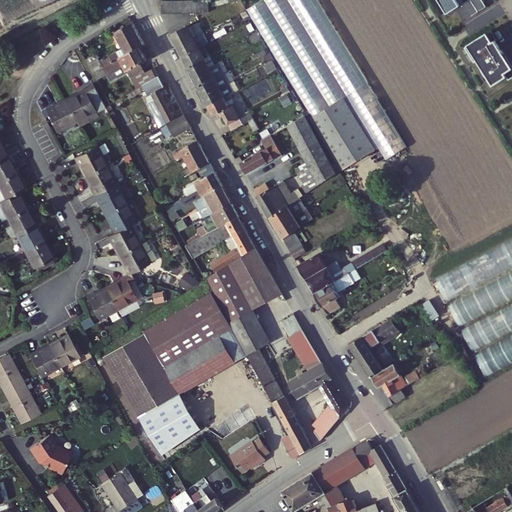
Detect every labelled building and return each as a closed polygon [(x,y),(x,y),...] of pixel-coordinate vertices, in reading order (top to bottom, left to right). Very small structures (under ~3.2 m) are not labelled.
[(451,0),(434,0),(445,17),(457,9),(451,0)] [(478,0),(470,0),(468,2),(476,14),(484,9),(478,0)] [(209,14),(209,2),(162,3),(162,15),(209,14)] [(468,2),(460,7),(468,20),(476,14),(468,2)] [(174,51),(190,41),(184,30),(168,39),(174,51)] [(510,81),(511,79),(511,65),(497,42),(499,41),(493,31),(489,34),(488,33),(469,46),(466,48),(476,63),(479,61),(494,86),(508,78),(510,81)] [(136,56),(139,54),(128,34),(112,43),(119,57),(95,71),(91,63),(81,69),(90,84),(99,78),(136,56)] [(196,52),(190,41),(174,51),(180,62),(196,52)] [(201,63),(196,52),(180,62),(184,73),(185,73),(201,63)] [(221,76),(225,73),(219,63),(212,68),(208,62),(216,58),(214,55),(201,63),(185,73),(195,90),(221,76)] [(125,80),(135,97),(141,94),(156,86),(150,77),(142,81),(138,72),(144,69),(136,56),(99,78),(101,81),(105,83),(108,82),(112,87),(125,80)] [(232,82),(226,72),(225,73),(221,76),(226,85),(232,82)] [(201,100),(226,85),(221,76),(195,90),(201,100)] [(108,89),(112,87),(108,82),(105,83),(101,81),(99,78),(90,84),(93,90),(105,83),(108,89)] [(237,91),(232,82),(226,85),(232,94),(237,91)] [(84,85),(57,100),(70,124),(90,113),(92,118),(101,114),(84,85)] [(208,108),(224,99),(227,97),(231,95),(232,94),(226,85),(201,100),(207,109),(208,108)] [(155,138),(174,127),(158,99),(162,96),(156,86),(141,94),(147,105),(139,109),(155,138)] [(280,90),(283,95),(290,91),(287,86),(280,90)] [(230,110),(224,99),(208,108),(213,119),(220,115),(222,119),(224,117),(233,132),(248,123),(254,134),(259,131),(249,113),(240,117),(234,107),(230,110)] [(345,99),(314,117),(343,168),(375,149),(345,99)] [(51,134),(70,124),(57,100),(38,110),(51,134)] [(73,129),(92,118),(90,113),(70,124),(73,129)] [(294,127),(298,133),(314,161),(302,169),(304,173),(329,158),(306,119),(294,127)] [(113,136),(106,124),(103,125),(110,137),(113,136)] [(161,151),(186,137),(180,127),(151,143),(155,152),(160,149),(161,151)] [(275,159),(280,156),(270,139),(263,143),(261,144),(266,154),(243,166),(248,176),(276,161),(275,159)] [(207,172),(194,150),(170,163),(173,169),(180,165),(190,182),(195,179),(207,172)] [(105,171),(95,153),(72,166),(82,184),(105,171)] [(339,176),(329,158),(304,173),(315,192),(339,176)] [(0,181),(11,175),(2,159),(0,160),(0,181)] [(114,188),(105,171),(82,184),(91,201),(114,188)] [(207,172),(195,179),(200,188),(182,200),(186,207),(179,211),(183,217),(221,195),(207,172)] [(20,191),(11,175),(0,181),(0,201),(13,195),(20,191)] [(294,196),(286,184),(280,187),(270,194),(267,190),(256,197),(271,221),(288,210),(295,206),(299,203),(306,198),(301,191),(294,196)] [(256,197),(267,190),(265,187),(254,194),(256,197)] [(125,207),(114,188),(91,201),(102,220),(125,207)] [(22,210),(13,195),(0,201),(0,217),(2,222),(22,210)] [(208,225),(231,211),(221,195),(185,216),(187,219),(206,209),(211,219),(206,221),(208,225)] [(295,206),(301,215),(306,212),(299,203),(295,206)] [(135,225),(125,207),(102,220),(112,238),(129,228),(135,225)] [(31,226),(22,210),(2,222),(11,237),(31,226)] [(277,231),(295,220),(288,210),(271,221),(277,231)] [(237,222),(231,211),(208,225),(209,227),(214,224),(217,229),(211,233),(212,235),(203,240),(205,243),(237,222)] [(301,215),(307,225),(312,221),(306,212),(301,215)] [(296,232),(301,229),(295,220),(277,231),(284,241),(296,232)] [(241,229),(237,222),(205,243),(186,254),(193,266),(226,246),(231,243),(228,237),(241,229)] [(40,241),(31,226),(11,237),(20,253),(40,241)] [(129,228),(112,238),(106,241),(116,259),(139,246),(129,228)] [(212,270),(216,276),(255,252),(241,229),(228,237),(231,243),(226,246),(232,257),(212,270)] [(309,253),(296,232),(284,241),(297,261),(309,253)] [(51,262),(40,241),(20,253),(31,273),(32,272),(39,268),(40,270),(44,268),(43,266),(50,262),(51,262)] [(511,243),(435,278),(444,298),(511,267),(511,243)] [(384,245),(369,255),(373,261),(388,251),(384,245)] [(139,246),(116,259),(124,274),(125,275),(129,282),(133,280),(152,269),(139,246)] [(255,252),(216,276),(206,282),(211,292),(246,356),(248,360),(259,354),(269,349),(253,318),(283,299),(255,252)] [(373,261),(369,255),(354,265),(358,271),(373,261)] [(321,257),(303,270),(320,297),(321,296),(358,271),(354,265),(344,272),(338,264),(330,270),(321,257)] [(53,266),(50,262),(43,266),(44,268),(40,270),(39,268),(32,272),(35,276),(53,266)] [(332,314),(344,306),(340,300),(344,298),(342,294),(365,279),(359,270),(358,271),(321,296),(332,314)] [(187,272),(178,282),(190,292),(198,281),(187,272)] [(511,274),(447,302),(455,320),(511,295),(511,274)] [(138,298),(129,282),(125,275),(106,287),(119,309),(138,298)] [(99,321),(119,309),(106,287),(86,298),(99,321)] [(137,337),(138,339),(172,400),(181,394),(246,356),(211,292),(137,337)] [(162,293),(154,295),(156,304),(165,301),(162,293)] [(432,300),(425,305),(436,320),(443,315),(432,300)] [(471,349),(511,329),(511,304),(461,329),(471,349)] [(344,306),(332,314),(334,317),(346,309),(344,306)] [(372,379),(384,371),(371,352),(402,331),(395,319),(360,343),(352,348),(372,379)] [(305,337),(297,322),(281,331),(290,346),(305,337)] [(70,331),(50,343),(63,366),(83,354),(70,331)] [(511,334),(474,351),(484,373),(511,360),(511,334)] [(300,406),(321,396),(335,388),(305,337),(290,346),(309,380),(304,383),(302,380),(298,382),(300,386),(291,391),(300,406)] [(140,419),(172,400),(138,339),(106,358),(140,419)] [(63,366),(50,343),(31,354),(33,357),(41,371),(44,377),(63,366)] [(0,375),(19,365),(11,351),(0,357),(0,375)] [(248,360),(290,436),(301,456),(312,449),(259,354),(248,360)] [(27,380),(19,365),(0,375),(0,379),(7,391),(27,380)] [(410,387),(431,376),(427,368),(417,373),(416,372),(405,378),(398,367),(378,380),(383,389),(388,386),(395,397),(407,389),(410,387)] [(35,394),(27,380),(7,391),(15,406),(35,394)] [(326,405),(341,396),(335,388),(321,396),(326,405)] [(407,389),(395,397),(400,404),(411,396),(407,389)] [(43,409),(35,394),(15,406),(24,420),(43,409)] [(201,430),(181,394),(172,400),(140,419),(162,455),(201,430)] [(350,412),(341,396),(326,405),(332,417),(338,427),(350,412)] [(338,427),(332,417),(323,428),(331,435),(338,427)] [(58,420),(38,431),(47,448),(49,447),(50,449),(55,452),(55,453),(67,460),(78,440),(64,433),(58,420)] [(269,454),(276,450),(265,433),(235,453),(246,469),(260,461),(262,465),(272,459),(269,454)] [(301,456),(290,436),(282,441),(293,461),(301,456)] [(419,511),(384,449),(374,454),(369,446),(355,453),(359,461),(371,455),(377,465),(385,480),(384,481),(401,511),(419,511)] [(337,490),(377,465),(371,455),(359,461),(355,453),(354,452),(326,468),(337,490)] [(89,506),(70,468),(60,474),(79,511),(83,511),(90,509),(89,506)] [(113,490),(131,479),(125,468),(107,480),(113,490)] [(295,511),(297,511),(327,496),(333,508),(338,506),(345,503),(337,490),(326,468),(287,492),(295,511)] [(8,477),(0,480),(0,498),(14,495),(8,477)] [(140,495),(148,490),(140,477),(132,481),(131,479),(113,490),(123,506),(140,495)] [(215,511),(227,504),(212,481),(195,493),(207,511),(215,511)] [(185,511),(207,511),(195,493),(191,486),(178,495),(185,511)] [(130,511),(145,502),(140,495),(123,506),(126,511),(130,511)] [(29,511),(25,501),(2,509),(3,511),(29,511)] [(359,511),(359,510),(356,501),(345,503),(338,506),(340,511),(359,511)]
